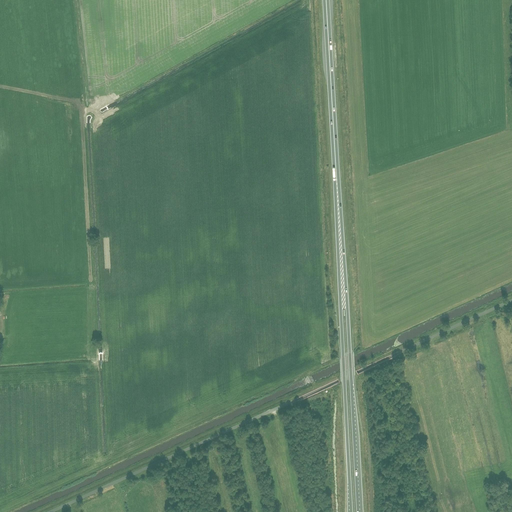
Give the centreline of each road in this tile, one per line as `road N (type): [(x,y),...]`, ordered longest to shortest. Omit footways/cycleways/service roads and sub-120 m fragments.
road 1 (track): [(51,511),(338,381)]
road 2 (trunk): [(358,511),(340,255)]
road 3 (trunk): [(340,255),(350,511)]
road 4 (trunk): [(340,255),(326,0)]
road 5 (track): [(357,372),(511,300)]
